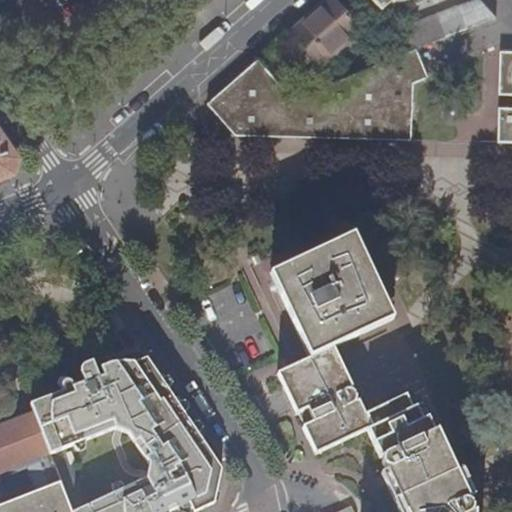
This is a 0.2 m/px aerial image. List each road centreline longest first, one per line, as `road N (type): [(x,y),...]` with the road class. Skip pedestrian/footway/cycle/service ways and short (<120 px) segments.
road 1 (residential): [(269,510),(254,456),(67,186)]
road 2 (secondary): [(67,186),(279,0)]
road 3 (residential): [(67,186),(0,86)]
